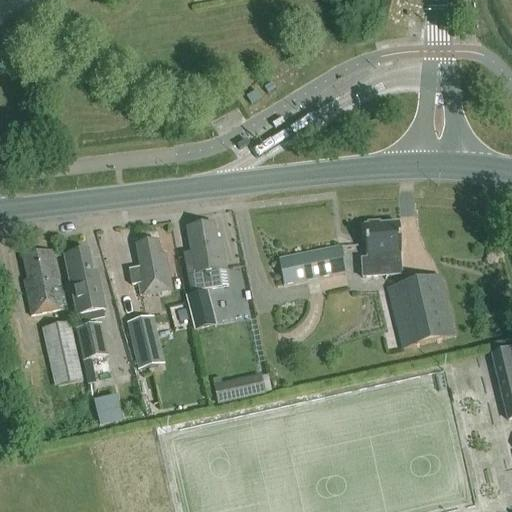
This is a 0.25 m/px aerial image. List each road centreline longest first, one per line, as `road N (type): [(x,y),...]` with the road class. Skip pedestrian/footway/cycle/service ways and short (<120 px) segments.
road 1 (secondary): [(0,212),(438,169)]
road 2 (residential): [(438,169),(437,0)]
